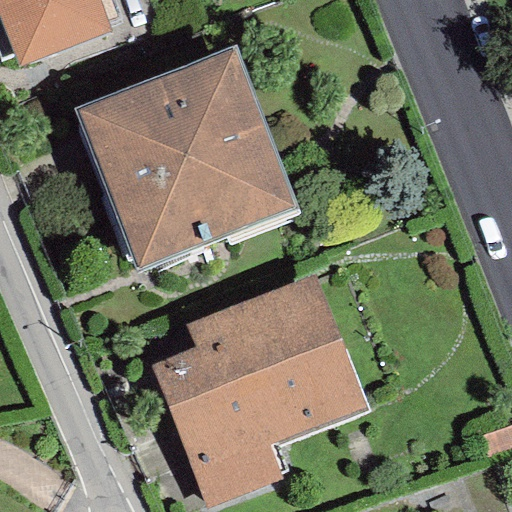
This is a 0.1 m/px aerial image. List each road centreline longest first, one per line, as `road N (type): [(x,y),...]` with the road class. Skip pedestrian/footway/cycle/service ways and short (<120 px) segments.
road 1 (residential): [(0,247),(103,511)]
road 2 (primary): [(511,256),(409,0)]
